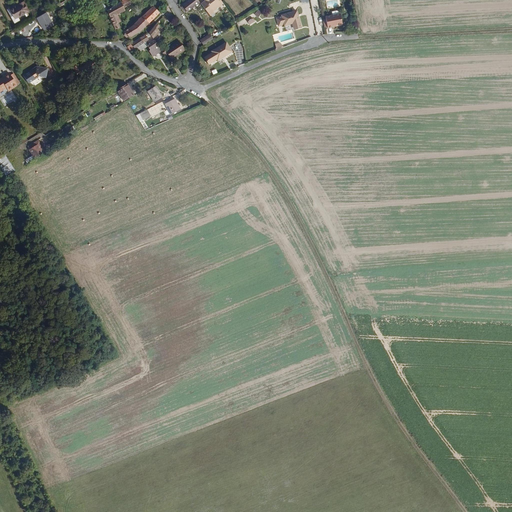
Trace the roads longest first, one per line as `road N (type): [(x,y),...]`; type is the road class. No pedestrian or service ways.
road 1 (track): [(198,88),(270,175),(381,400),(462,511)]
road 2 (residential): [(185,85),(106,45),(0,48)]
road 3 (residential): [(351,38),(299,45),(198,88),(185,85)]
road 4 (track): [(0,154),(144,67)]
road 5 (track): [(351,38),(511,29)]
